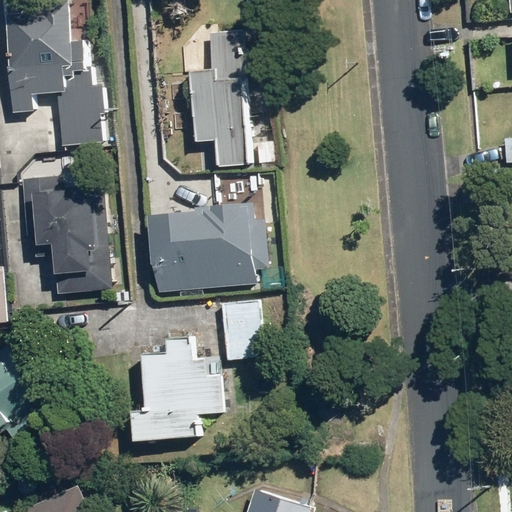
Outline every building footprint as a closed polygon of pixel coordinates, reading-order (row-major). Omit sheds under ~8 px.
[(10,16),(16,97),(63,93),(67,146),(107,143),(103,86),(92,87),(88,41),(76,42),(72,0),(57,0),(42,1),(43,13),(10,16)] [(194,71),(200,142),(217,140),(218,159),(240,157),(238,128),(251,127),(246,81),(251,81),(246,30),(213,33),(216,69),(194,71)] [(41,211),(44,246),(60,244),(64,292),(117,287),(106,186),(62,191),(61,177),(25,180),(28,212),(41,211)] [(156,214),(163,292),(260,284),(259,269),(272,268),(268,219),(258,219),(257,202),(197,207),(197,211),(156,214)] [(0,321),(11,321),(5,267),(0,267),(0,321)] [(225,304),(231,359),(268,356),(262,300),(225,304)] [(139,411),(141,439),(203,436),(202,414),(229,412),(226,372),(211,373),(210,358),(197,359),(196,336),(172,338),(173,353),(149,354),(152,410),(139,411)] [(10,345),(0,352),(0,429),(47,397),(10,345)] [(95,511),(83,484),(20,511),(95,511)] [(314,511),(316,505),(259,488),(251,511),(314,511)]
